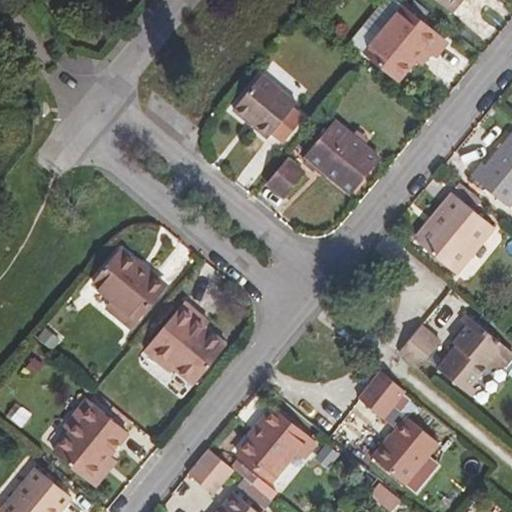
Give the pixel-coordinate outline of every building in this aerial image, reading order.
[(436,0),(460,19),(475,1),(480,4),(483,0),(436,0)] [(413,19),(374,62),(406,90),(434,61),(445,70),(457,55),(413,19)] [(278,90),(248,123),(281,153),(286,146),(296,156),(316,133),(303,122),(309,115),(278,90)] [(348,132),(319,166),(363,200),(390,167),(348,132)] [(511,164),(496,182),(492,179),(478,194),(511,220),(511,164)] [(314,186),(297,171),(279,193),(295,206),(314,186)] [(464,209),(455,217),(459,221),(428,257),(467,289),(504,244),(464,209)] [(128,249),(102,282),(128,306),(122,313),(136,326),(170,285),(128,249)] [(192,298),(152,348),(177,372),(181,367),(200,384),(231,347),(212,331),(209,334),(197,324),(206,312),(192,298)] [(469,366),(450,386),(481,413),(499,386),(511,386),(511,362),(481,337),(475,344),(477,349),(466,363),(469,366)] [(453,358),(434,340),(410,368),(431,385),(453,358)] [(394,387),(369,415),(389,432),(414,404),(394,387)] [(252,430),(272,412),(258,396),(238,413),(252,430)] [(63,449),(98,479),(136,432),(97,399),(85,412),(92,419),(63,449)] [(285,419),(248,460),(278,488),(316,445),(285,419)] [(446,453),(416,428),(381,468),(411,491),(446,453)] [(213,447),(190,472),(217,495),(239,470),(213,447)] [(69,511),(83,497),(49,469),(11,511),(69,511)] [(387,511),(398,511),(406,503),(384,484),(372,498),(387,511)]
